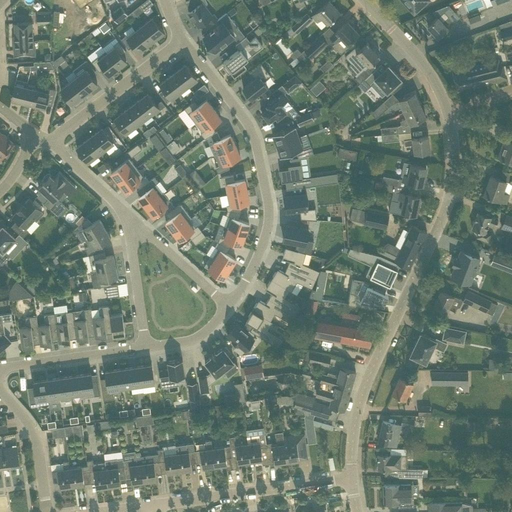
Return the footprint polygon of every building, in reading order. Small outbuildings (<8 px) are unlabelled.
[(52,0),(54,2),(48,7),(51,10),(51,31),(60,31),(60,10),(72,2),(70,0),(52,0)] [(187,0),(186,1),(190,10),(188,12),(190,14),(189,15),(193,20),(194,19),(199,25),(208,19),(212,15),(204,5),(207,3),(205,0),(187,0)] [(293,0),(297,8),(305,5),(303,0),(293,0)] [(328,0),(312,15),(317,21),(316,22),(321,28),(327,23),(339,11),(328,0)] [(404,0),(414,11),(426,0),(404,0)] [(121,5),(111,14),(117,22),(127,13),(121,5)] [(132,10),(136,14),(136,15),(143,9),(140,5),(132,10)] [(448,13),(458,21),(461,17),(452,8),(448,13)] [(136,14),(132,10),(125,16),(128,20),(136,14)] [(51,23),(50,11),(37,11),(37,23),(51,23)] [(438,37),(447,28),(442,22),(448,16),(444,11),(428,25),(438,37)] [(155,38),(163,31),(157,23),(159,21),(157,14),(156,13),(144,23),(155,38)] [(236,24),(228,13),(216,21),(219,26),(205,37),(215,51),(234,36),(229,29),(236,24)] [(292,37),(311,19),(306,13),(286,31),(292,37)] [(349,45),(348,43),(352,40),(359,33),(347,20),(340,27),(335,32),(329,37),(335,43),(333,45),(341,53),(349,45)] [(467,35),(481,29),(478,21),(464,27),(464,28),(451,33),(454,40),(467,35)] [(14,23),(15,39),(33,38),(32,22),(14,23)] [(106,22),(99,26),(104,32),(109,28),(110,28),(106,22)] [(147,44),(155,38),(144,23),(135,30),(147,44)] [(511,26),(500,30),(503,40),(511,37),(511,26)] [(98,27),(92,32),(94,35),(101,31),(98,27)] [(133,45),(138,51),(147,44),(135,30),(127,36),(134,44),(133,45)] [(121,38),(128,48),(133,45),(134,44),(127,36),(126,34),(121,38)] [(320,35),(304,50),(311,58),(327,43),(320,35)] [(230,71),(234,76),(246,66),(242,62),(263,46),(255,36),(250,41),(246,36),(236,44),(239,49),(223,62),(225,65),(223,67),(228,73),(230,71)] [(33,40),(33,38),(15,39),(15,41),(13,41),(14,56),(35,55),(35,40),(33,40)] [(126,50),(118,40),(113,44),(115,46),(121,54),(126,50)] [(369,74),(365,70),(368,66),(369,66),(370,65),(373,62),(375,62),(375,59),(378,57),(379,57),(380,55),(378,53),(369,44),(369,43),(367,41),(366,43),(363,46),(362,46),(361,47),(357,44),(350,50),(345,55),(349,59),(352,62),(347,66),(356,76),(354,78),(358,83),(369,74)] [(126,60),(115,46),(107,52),(106,53),(118,67),(126,60)] [(297,47),(288,54),(295,63),(304,56),(297,47)] [(107,52),(105,51),(97,57),(103,66),(109,74),(118,67),(106,53),(107,52)] [(92,61),(98,70),(103,66),(96,57),(92,61)] [(462,72),(453,75),(457,91),(506,78),(503,69),(502,62),(499,63),(498,58),(461,68),(462,72)] [(255,77),(243,87),(251,98),(267,85),(263,80),(270,75),(261,62),(250,71),(255,77)] [(185,64),(177,70),(188,85),(197,78),(185,64)] [(387,92),(401,78),(391,68),(390,70),(386,66),(380,72),(376,68),(365,78),(370,83),(375,79),(387,92)] [(77,75),(89,90),(97,83),(86,69),(77,75)] [(177,70),(168,77),(180,91),(188,85),(177,70)] [(77,75),(69,82),(80,96),(89,90),(77,75)] [(295,75),(283,84),(288,92),(301,82),(295,75)] [(160,83),(164,88),(171,98),(172,97),(180,91),(168,77),(160,83)] [(11,98),(23,101),(26,86),(28,81),(16,78),(15,84),(14,89),(11,98)] [(69,82),(61,89),(72,103),(80,96),(69,82)] [(316,83),(310,88),(316,95),(322,89),(316,83)] [(26,86),(23,101),(34,104),(37,89),(34,88),(35,86),(28,84),(28,87),(26,86)] [(43,91),(37,89),(34,104),(45,107),(46,103),(52,104),(56,88),(44,85),(43,91)] [(164,88),(159,92),(167,103),(173,99),(172,97),(171,98),(164,88)] [(202,94),(197,89),(193,92),(197,98),(202,94)] [(268,107),(262,112),(269,121),(275,116),(277,118),(278,118),(282,123),(292,118),(286,111),(281,104),(288,98),(283,91),(266,104),(268,107)] [(150,113),(152,115),(160,109),(156,103),(148,92),(139,99),(150,113)] [(401,106),(404,111),(420,104),(414,92),(391,103),(394,109),(401,106)] [(139,99),(131,105),(142,120),(150,113),(139,99)] [(156,103),(160,109),(165,105),(161,99),(156,103)] [(198,105),(187,113),(195,123),(212,109),(205,100),(198,105)] [(195,101),(184,109),(187,113),(198,105),(195,101)] [(376,118),(388,106),(384,101),(371,112),(376,118)] [(425,116),(420,104),(404,111),(407,117),(399,121),(401,124),(398,126),(381,127),(382,134),(398,132),(411,132),(410,123),(425,116)] [(131,105),(123,111),(134,126),(142,120),(131,105)] [(212,109),(195,123),(202,132),(205,130),(211,126),(220,119),(212,109)] [(119,123),(126,132),(127,131),(134,126),(123,111),(114,118),(119,123)] [(301,115),(296,117),(299,125),(313,118),(310,111),(301,115)] [(114,127),(122,138),(128,133),(127,131),(126,132),(119,123),(114,127)] [(108,125),(103,129),(111,139),(116,135),(108,125)] [(295,125),(272,133),(276,144),(299,136),(295,125)] [(202,132),(201,133),(205,138),(206,137),(215,132),(211,126),(205,130),(202,132)] [(338,126),(337,141),(350,142),(351,127),(338,126)] [(111,139),(103,129),(102,127),(94,134),(105,148),(113,141),(111,139)] [(167,141),(171,138),(163,127),(159,131),(167,141)] [(215,132),(206,137),(209,143),(220,138),(216,131),(215,132)] [(399,140),(398,132),(382,134),(382,140),(382,142),(399,140)] [(156,133),(150,138),(154,144),(160,139),(156,133)] [(94,134),(85,140),(96,154),(105,148),(94,134)] [(220,138),(209,143),(214,154),(235,145),(230,134),(220,138)] [(0,142),(0,160),(14,143),(8,139),(9,137),(6,135),(4,137),(0,142)] [(299,136),(276,144),(280,155),(303,147),(299,136)] [(414,152),(430,151),(428,141),(427,141),(427,137),(428,136),(413,138),(404,139),(405,145),(413,144),(414,152)] [(511,141),(504,138),(497,156),(502,158),(502,159),(504,159),(511,161),(511,141)] [(85,140),(77,147),(88,161),(96,154),(85,140)] [(137,143),(128,151),(132,156),(141,149),(137,143)] [(235,145),(214,154),(218,165),(227,161),(240,156),(235,145)] [(166,146),(160,151),(164,157),(170,152),(166,146)] [(339,147),(338,155),(355,159),(357,150),(339,147)] [(298,158),(276,160),(277,168),(285,167),(284,164),(298,163),(298,158)] [(128,159),(110,173),(117,182),(135,168),(128,159)] [(218,165),(215,166),(218,172),(229,167),(227,161),(218,165)] [(404,162),(402,174),(404,175),(403,180),(412,182),(422,184),(426,167),(416,164),(414,164),(406,162),(404,162)] [(288,168),(279,169),(281,182),(285,181),(286,184),(286,189),(306,186),(338,181),(337,172),(302,177),(300,163),(288,165),(288,168)] [(179,176),(185,174),(181,164),(175,166),(179,176)] [(135,168),(117,182),(124,192),(136,183),(142,178),(135,168)] [(69,194),(75,187),(60,172),(54,178),(50,174),(38,187),(49,197),(44,203),(59,217),(68,207),(56,197),(64,188),(69,194)] [(233,174),(221,177),(222,183),(225,183),(235,181),(233,174)] [(397,185),(399,178),(377,174),(376,180),(397,185)] [(506,181),(491,175),(488,183),(489,184),(485,194),(484,193),(484,194),(487,195),(489,196),(498,199),(507,202),(509,195),(502,192),(506,181)] [(142,178),(136,183),(140,187),(145,184),(148,181),(145,176),(142,178)] [(149,189),(137,198),(144,207),(162,194),(155,184),(158,181),(154,176),(148,181),(145,184),(149,189)] [(225,183),(227,194),(247,190),(247,189),(246,185),(246,182),(245,179),(235,181),(225,183)] [(397,185),(376,180),(374,187),(396,191),(397,185)] [(320,210),(334,210),(333,189),(319,189),(320,210)] [(247,190),(227,194),(229,205),(239,203),(249,201),(249,200),(249,199),(248,197),(249,197),(248,194),(247,190)] [(162,194),(144,207),(151,216),(161,209),(165,214),(175,207),(171,201),(164,192),(162,194)] [(420,196),(400,192),(399,197),(403,198),(400,210),(416,213),(420,196)] [(306,193),(284,195),(286,211),(300,209),(301,218),(317,219),(315,207),(307,208),(305,194),(306,194),(306,193)] [(42,210),(42,209),(29,197),(24,203),(23,203),(17,209),(18,210),(12,216),(17,220),(11,226),(23,236),(29,230),(26,227),(34,219),(36,221),(44,212),(42,210)] [(175,207),(165,214),(169,219),(184,208),(180,202),(175,207)] [(229,205),(227,205),(228,210),(241,211),(240,208),(239,203),(229,205)] [(169,219),(165,223),(172,232),(189,218),(191,217),(184,208),(169,219)] [(390,214),(368,209),(364,224),(386,229),(390,214)] [(241,211),(228,210),(226,214),(230,216),(238,219),(238,218),(239,213),(240,213),(241,211)] [(477,212),(474,220),(473,220),(472,223),(472,225),(472,227),(479,230),(477,237),(489,241),(492,233),(486,231),(488,223),(496,226),(498,220),(490,217),(490,216),(477,212)] [(511,231),(511,215),(506,213),(501,228),(511,231)] [(230,216),(226,226),(245,233),(246,233),(247,229),(248,226),(248,227),(248,226),(249,224),(249,223),(238,219),(230,216)] [(90,224),(85,219),(84,218),(80,223),(73,230),(75,233),(76,232),(81,242),(85,239),(105,228),(100,218),(90,224)] [(189,218),(172,232),(178,240),(188,233),(196,227),(189,218)] [(286,224),(283,239),(297,241),(296,248),(295,249),(311,254),(313,240),(306,239),(309,228),(286,224)] [(403,265),(409,268),(427,231),(417,227),(411,224),(405,237),(403,242),(397,240),(395,245),(389,242),(388,242),(384,245),(379,254),(380,254),(391,259),(398,263),(400,264),(403,265)] [(196,227),(188,233),(192,238),(202,230),(198,225),(196,227)] [(16,237),(10,232),(3,226),(0,228),(0,261),(2,263),(10,254),(5,249),(16,237)] [(222,237),(232,240),(241,244),(242,243),(242,241),(243,241),(243,240),(245,234),(245,233),(226,226),(222,237)] [(105,228),(85,239),(88,245),(84,247),(88,254),(88,255),(104,250),(104,249),(103,249),(101,243),(111,238),(105,228)] [(202,230),(192,238),(196,243),(206,235),(202,230)] [(220,236),(218,241),(229,247),(230,245),(229,245),(231,241),(232,240),(222,237),(220,236)] [(218,241),(215,246),(218,248),(226,252),(228,248),(229,247),(218,241)] [(285,246),(283,254),(285,255),(284,258),(284,259),(289,260),(288,263),(287,267),(315,279),(319,270),(309,266),(302,263),(304,257),(306,252),(285,246)] [(218,248),(212,257),(230,268),(230,267),(234,262),(234,261),(235,260),(235,259),(236,259),(226,252),(218,248)] [(452,263),(448,273),(467,280),(471,271),(473,272),(477,263),(474,262),(477,256),(458,248),(455,256),(454,256),(451,263),(452,263)] [(92,271),(116,265),(113,255),(102,257),(101,251),(104,250),(88,255),(92,271)] [(370,252),(368,261),(376,264),(375,266),(370,277),(383,283),(385,283),(388,285),(390,280),(392,281),(393,279),(396,272),(397,269),(395,268),(397,266),(398,263),(380,255),(370,252)] [(511,271),(511,259),(495,253),(491,264),(511,271)] [(210,255),(204,265),(224,278),(224,277),(225,277),(224,277),(225,275),(226,275),(226,274),(229,269),(230,268),(212,257),(210,255)] [(65,262),(55,265),(61,271),(67,269),(65,262)] [(116,265),(92,271),(90,271),(93,287),(101,286),(104,286),(108,285),(107,279),(118,276),(116,265)] [(275,272),(271,279),(289,290),(291,291),(295,283),(297,281),(303,284),(312,288),(315,279),(287,267),(284,272),(279,269),(279,270),(277,273),(275,272)] [(318,275),(317,279),(325,280),(327,271),(320,269),(318,275)] [(334,282),(317,279),(315,293),(345,297),(349,272),(335,270),(334,282)] [(267,289),(267,290),(272,293),(268,298),(295,315),(300,306),(299,305),(285,297),(288,291),(289,290),(271,279),(267,285),(269,286),(267,289)] [(350,291),(347,304),(376,309),(378,304),(382,304),(384,305),(388,295),(385,293),(385,289),(375,284),(373,288),(369,285),(370,282),(363,279),(356,293),(350,291)] [(41,287),(33,280),(26,287),(34,294),(41,287)] [(13,287),(13,288),(12,289),(12,290),(12,291),(11,292),(11,293),(11,294),(11,295),(11,296),(11,297),(11,298),(9,298),(9,299),(30,296),(34,296),(27,289),(25,291),(15,282),(14,282),(16,283),(15,284),(15,285),(14,285),(14,286),(13,287)] [(108,285),(104,286),(105,292),(107,292),(107,297),(118,295),(117,290),(116,283),(108,285)] [(462,301),(486,312),(491,300),(468,289),(463,300),(462,301)] [(463,300),(450,294),(441,290),(434,305),(453,314),(456,308),(456,307),(460,306),(462,301),(463,300)] [(256,303),(252,309),(270,321),(271,320),(272,318),(275,313),(290,323),(295,315),(268,298),(265,303),(260,300),(260,301),(258,304),(256,303)] [(102,316),(92,317),(94,335),(95,337),(107,336),(106,333),(112,332),(110,315),(111,314),(109,305),(99,307),(100,314),(102,314),(102,316)] [(74,320),(76,338),(76,340),(89,338),(88,336),(94,335),(92,317),(91,308),(80,309),(81,317),(84,316),(84,318),(74,320)] [(248,320),(248,321),(253,324),(250,330),(278,347),(283,338),(268,329),(272,321),(271,320),(270,321),(252,309),(248,316),(250,317),(248,320)] [(55,313),(56,322),(55,322),(58,340),(58,343),(70,341),(70,338),(76,338),(74,320),(73,310),(55,313)] [(314,336),(370,346),(373,327),(358,324),(360,315),(342,312),(340,322),(317,317),(314,336)] [(0,350),(11,341),(4,334),(5,333),(3,321),(12,320),(11,313),(2,314),(0,314),(0,350)] [(56,322),(55,313),(44,314),(45,322),(47,321),(48,324),(38,325),(37,325),(40,343),(40,345),(49,344),(52,343),(52,341),(58,340),(55,322),(56,322)] [(112,332),(113,335),(125,333),(122,313),(111,314),(110,315),(112,332)] [(34,344),(40,343),(37,325),(38,325),(36,315),(26,317),(27,324),(29,324),(29,326),(19,328),(20,338),(22,348),(31,346),(34,346),(34,344)] [(231,330),(227,334),(233,339),(232,340),(238,345),(235,348),(241,353),(251,341),(255,344),(261,337),(250,330),(249,330),(247,332),(236,323),(235,324),(233,323),(229,328),(231,330)] [(443,338),(463,342),(465,331),(445,327),(443,338)] [(410,354),(412,355),(411,357),(417,360),(418,358),(425,362),(433,345),(443,350),(446,343),(436,338),(435,339),(421,333),(410,354)] [(223,370),(235,361),(228,353),(230,352),(226,346),(224,348),(223,347),(216,352),(216,351),(211,355),(211,356),(205,361),(212,371),(207,375),(207,374),(198,375),(200,393),(210,391),(208,384),(215,379),(214,377),(216,375),(217,377),(225,372),(223,370)] [(331,356),(311,352),(309,362),(329,366),(331,356)] [(163,369),(159,370),(160,379),(165,378),(180,376),(180,381),(185,380),(182,358),(167,360),(168,369),(163,369)] [(489,369),(499,369),(499,358),(489,358),(489,369)] [(151,364),(140,365),(142,383),(143,385),(154,384),(151,364)] [(244,367),(240,368),(242,379),(246,378),(263,375),(261,364),(244,367)] [(140,365),(128,367),(131,385),(142,383),(140,365)] [(128,367),(117,369),(120,386),(131,385),(128,367)] [(340,367),(338,374),(328,372),(327,375),(322,373),(320,382),(350,390),(356,371),(346,368),(340,367)] [(106,377),(100,378),(103,399),(114,398),(113,392),(120,391),(120,386),(117,369),(105,370),(106,377)] [(432,370),(432,384),(467,384),(467,370),(432,370)] [(91,373),(79,374),(82,394),(83,397),(100,395),(98,380),(92,380),(91,374),(91,373)] [(79,374),(68,376),(71,396),(82,394),(79,374)] [(68,376),(57,377),(60,400),(71,399),(71,396),(68,376)] [(57,377),(45,379),(49,402),(60,400),(57,377)] [(413,383),(400,377),(392,393),(405,399),(413,383)] [(34,387),(29,388),(31,404),(49,402),(45,379),(34,381),(34,387)] [(188,383),(190,399),(199,398),(197,381),(188,383)] [(320,382),(316,395),(331,399),(329,405),(344,410),(350,390),(320,382)] [(291,396),(291,403),(294,404),(294,406),(304,409),(311,412),(311,413),(315,414),(324,417),(328,405),(314,400),(315,397),(296,391),(296,393),(291,396)] [(418,405),(418,414),(430,414),(430,405),(418,405)] [(311,412),(304,409),(305,416),(313,418),(315,414),(311,413),(311,412)] [(401,424),(400,425),(401,425),(412,428),(415,419),(402,417),(401,424)] [(463,417),(448,417),(447,425),(463,426),(463,417)] [(109,420),(100,421),(101,430),(109,429),(108,427),(110,427),(109,420)] [(127,428),(135,427),(134,420),(126,421),(127,428)] [(383,421),(378,441),(388,443),(389,443),(397,445),(401,428),(397,427),(398,424),(393,423),(383,421)] [(82,424),(64,426),(65,435),(69,435),(72,431),(74,431),(79,435),(83,434),(82,424)] [(53,436),(65,435),(64,426),(52,428),(53,436)] [(120,439),(119,429),(110,430),(111,440),(120,439)] [(287,461),(283,436),(283,431),(275,432),(276,443),(272,444),(272,442),(266,443),(269,463),(287,461)] [(259,434),(247,436),(248,442),(251,461),(262,459),(263,464),(269,463),(266,443),(265,433),(259,434)] [(304,434),(300,434),(296,435),(283,436),(287,461),(308,458),(304,434)] [(248,442),(236,444),(235,436),(229,436),(230,445),(233,468),(239,467),(239,462),(251,461),(248,442)] [(215,465),(212,447),(211,440),(205,441),(206,448),(194,450),(196,462),(202,462),(202,467),(215,465)] [(191,469),(190,463),(196,462),(194,450),(193,442),(176,445),(179,470),(191,469)] [(158,449),(159,453),(161,473),(179,470),(176,445),(162,446),(162,448),(158,449)] [(230,445),(224,446),(212,447),(215,465),(226,464),(227,469),(233,468),(230,445)] [(17,446),(3,448),(6,468),(12,467),(19,466),(20,466),(17,446)] [(123,460),(124,465),(126,477),(131,477),(132,482),(144,481),(141,456),(140,451),(135,452),(135,457),(123,460)] [(155,473),(161,473),(159,453),(141,456),(144,481),(156,479),(155,473)] [(401,454),(378,453),(378,468),(397,468),(397,476),(423,477),(427,476),(427,468),(407,467),(407,454),(401,455),(401,454)] [(124,465),(123,460),(123,457),(105,460),(105,461),(106,467),(108,485),(121,484),(120,478),(126,477),(124,465)] [(106,467),(105,461),(93,463),(93,459),(87,460),(87,465),(90,482),(95,482),(96,487),(108,485),(106,467)] [(60,487),(73,485),(70,467),(69,460),(63,461),(64,468),(51,470),(53,482),(59,481),(60,487)] [(87,465),(70,467),(73,485),(90,482),(87,465)] [(410,483),(393,484),(383,484),(384,502),(394,502),(399,502),(399,506),(414,506),(414,501),(411,501),(411,494),(410,483)] [(486,511),(486,507),(472,507),(472,505),(462,502),(429,503),(429,511),(486,511)]
